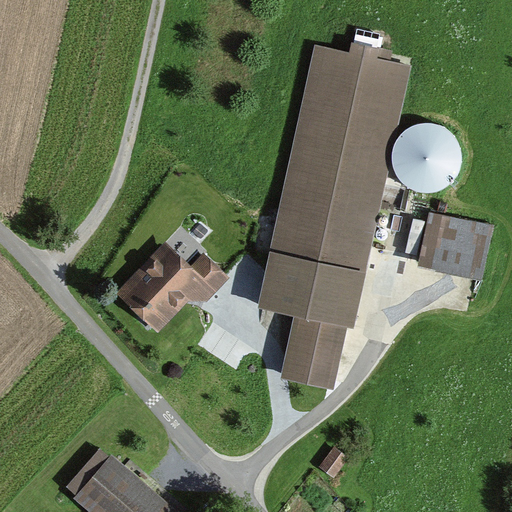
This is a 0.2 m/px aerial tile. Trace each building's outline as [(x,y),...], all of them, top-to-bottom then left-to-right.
[(404,68),(324,52),(273,309),(303,315),(291,375),(341,385),(404,68)] [(450,132),(395,134),(396,158),(417,158),(418,169),(426,168),(427,183),(452,182),(450,132)] [(492,227),(441,216),(431,263),(481,274),(492,227)] [(199,265),(175,242),(129,289),(167,327),(196,297),(207,307),(235,278),(210,254),(199,265)] [(353,459),(338,449),(325,466),(341,477),(353,459)] [(177,511),(117,459),(78,498),(93,511),(177,511)]
